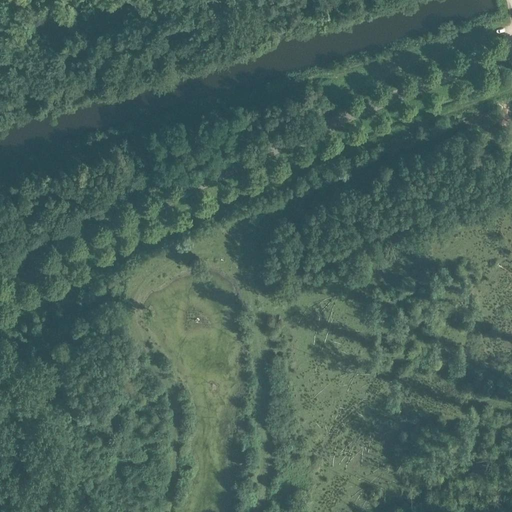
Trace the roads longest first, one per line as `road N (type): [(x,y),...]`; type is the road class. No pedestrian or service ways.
road 1 (unclassified): [(0,295),(204,182),(511,52)]
road 2 (unknown): [(230,0),(195,34),(121,65),(0,99)]
